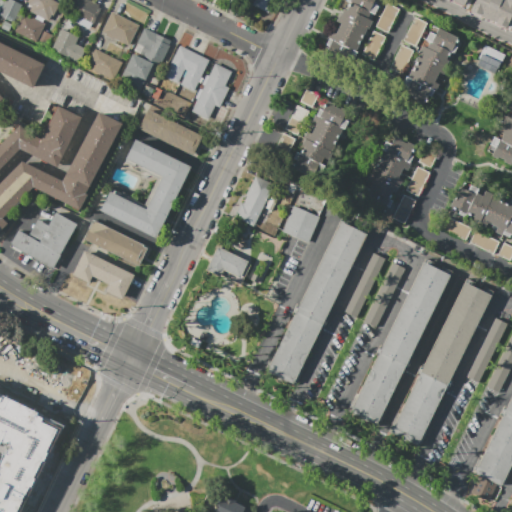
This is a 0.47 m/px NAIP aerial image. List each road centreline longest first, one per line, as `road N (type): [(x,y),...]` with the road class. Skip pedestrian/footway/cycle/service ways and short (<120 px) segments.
road 1 (residential): [(169,282),(279,56)]
road 2 (secondary): [(432,511),(282,433)]
road 3 (residential): [(279,56),(166,0)]
